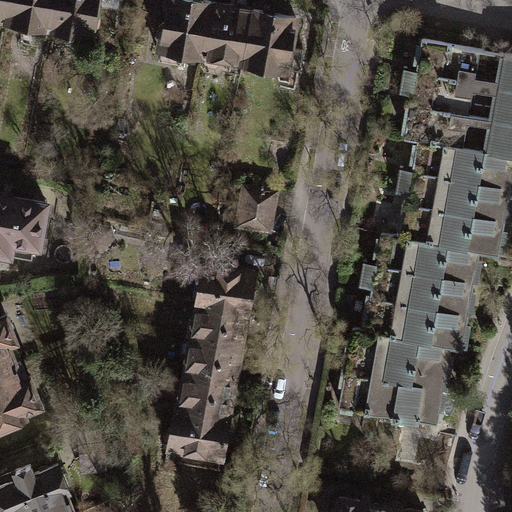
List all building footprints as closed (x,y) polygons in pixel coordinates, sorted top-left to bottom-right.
[(0,0),(0,15),(8,17),(10,0),(0,0)] [(52,0),(10,0),(8,17),(15,24),(23,25),(28,21),(48,24),(52,0)] [(96,0),(52,0),(48,24),(69,28),(67,40),(87,43),(89,32),(98,22),(99,14),(95,10),(96,0)] [(203,52),(212,0),(210,0),(169,0),(165,21),(160,24),(158,30),(158,36),(161,41),(158,56),(179,60),(181,48),(203,52)] [(253,7),(212,0),(203,52),(201,62),(205,68),(216,70),(221,66),(229,67),(231,56),(244,58),(253,7)] [(295,15),(253,7),(244,58),(263,62),(270,69),(277,70),(284,65),(298,68),(302,47),(290,45),(295,15)] [(405,136),(418,139),(511,154),(511,53),(492,50),(422,38),(418,61),(417,66),(406,64),(401,91),(412,93),(411,100),(405,136)] [(404,215),(400,236),(480,250),(499,253),(502,234),(508,204),(511,179),(511,154),(418,139),(416,153),(413,168),(400,165),(395,191),(407,193),(404,215)] [(236,223),(269,229),(276,188),(242,183),(236,223)] [(0,191),(0,252),(2,252),(7,251),(32,256),(34,243),(38,244),(45,201),(14,196),(11,193),(0,191)] [(365,328),(451,344),(463,346),(466,327),(471,299),(477,270),(480,250),(400,236),(381,232),(378,247),(375,261),(365,260),(360,284),(373,286),(369,308),(365,328)] [(196,299),(199,299),(247,308),(248,308),(252,288),(255,286),(257,281),(257,276),(254,274),(255,270),(202,260),(196,299)] [(199,299),(192,334),(241,342),(247,308),(199,299)] [(0,365),(14,360),(6,341),(15,338),(5,314),(0,316),(0,365)] [(416,417),(436,421),(440,404),(446,368),(451,344),(365,328),(353,326),(344,374),(339,404),(392,413),(391,418),(415,422),(416,417)] [(192,334),(186,369),(234,377),(237,359),(243,360),(246,343),(241,342),(192,334)] [(0,365),(0,422),(42,406),(29,374),(21,377),(14,360),(0,365)] [(234,377),(186,369),(180,401),(176,401),(168,443),(196,448),(193,461),(219,466),(227,420),(235,421),(237,413),(228,411),(234,377)] [(104,429),(77,431),(80,459),(106,457),(104,429)] [(76,511),(77,511),(57,462),(33,471),(30,463),(14,470),(17,478),(0,484),(0,503),(3,511),(76,511)] [(335,511),(379,511),(381,502),(339,494),(335,511)] [(379,511),(423,511),(424,509),(381,502),(379,511)]
